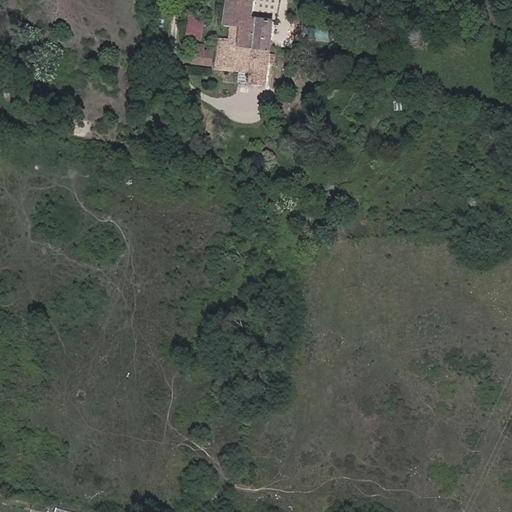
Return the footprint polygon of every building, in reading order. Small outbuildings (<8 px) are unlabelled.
[(271,51),(274,22),(253,20),(254,0),(228,0),(225,26),(242,28),(241,34),(240,47),(271,51)] [(201,41),(204,18),(190,16),(187,39),(201,41)] [(267,86),(269,64),(275,64),(276,55),(270,55),(271,51),(240,47),(241,34),(230,33),(229,40),(219,39),(216,69),(253,73),(252,84),(267,86)] [(16,48),(0,37),(0,50),(10,57),(16,48)] [(212,66),(214,53),(204,52),(205,46),(194,45),(192,64),(212,66)] [(354,85),(356,78),(347,75),(344,82),(354,85)]
